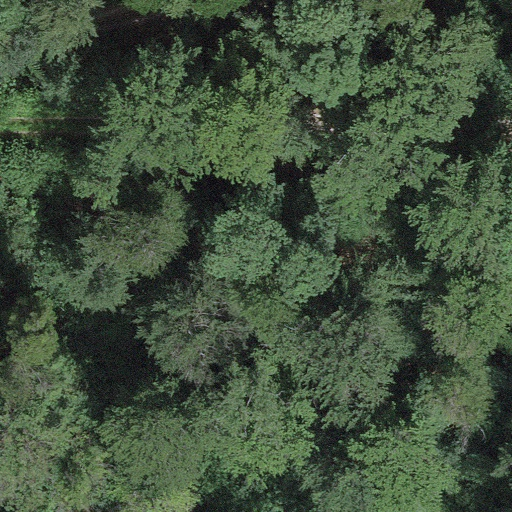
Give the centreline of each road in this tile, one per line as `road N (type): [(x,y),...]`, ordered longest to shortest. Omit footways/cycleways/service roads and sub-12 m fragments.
road 1 (track): [(0,123),(511,115)]
road 2 (track): [(0,42),(166,0)]
